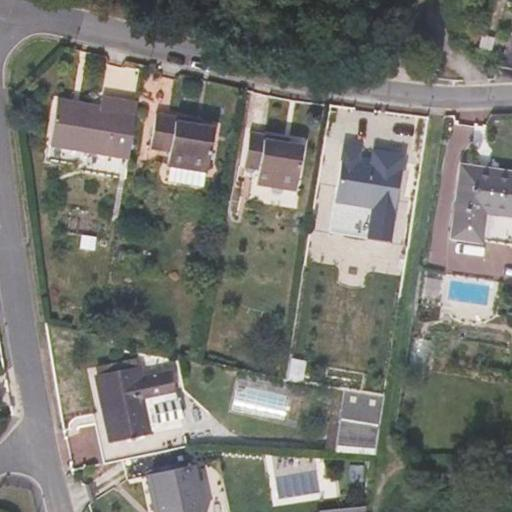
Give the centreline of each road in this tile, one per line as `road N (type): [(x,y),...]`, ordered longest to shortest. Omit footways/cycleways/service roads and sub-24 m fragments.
road 1 (residential): [(0,1),(331,81),(443,97),(511,94)]
road 2 (residential): [(42,438),(0,156)]
